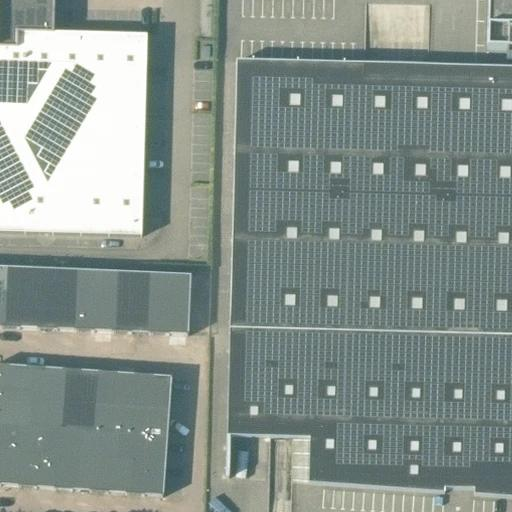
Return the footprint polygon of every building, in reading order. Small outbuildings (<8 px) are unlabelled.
[(0,0),(0,235),(141,239),(146,38),(53,35),(53,0),(0,0)] [(511,3),(487,3),(485,55),(505,56),(505,63),(511,62),(511,3)] [(209,59),(210,48),(202,47),(201,58),(209,59)] [(229,332),(225,480),(228,480),(229,439),(309,441),(307,486),(443,496),(444,490),(473,492),(473,497),(511,500),(511,80),(364,76),(364,67),(235,63),(229,332)] [(38,332),(41,272),(4,270),(1,330),(38,332)] [(75,333),(78,273),(41,272),(38,332),(75,333)] [(113,335),(115,275),(78,273),(75,333),(113,335)] [(150,336),(152,277),(115,275),(113,335),(150,336)] [(150,336),(187,338),(190,278),(152,277),(150,336)] [(0,427),(23,429),(27,369),(0,367),(0,427)] [(59,432),(63,372),(27,369),(23,429),(59,432)] [(95,434),(99,375),(63,372),(59,432),(95,434)] [(131,437),(135,377),(99,375),(95,434),(131,437)] [(166,439),(170,384),(171,380),(135,377),(131,437),(166,439)] [(0,487),(19,489),(23,429),(0,427),(0,487)] [(55,492),(59,432),(23,429),(19,489),(55,492)] [(90,494),(95,434),(59,432),(55,492),(90,494)] [(126,497),(131,437),(95,434),(90,494),(126,497)] [(162,499),(166,439),(131,437),(126,497),(162,499)]
